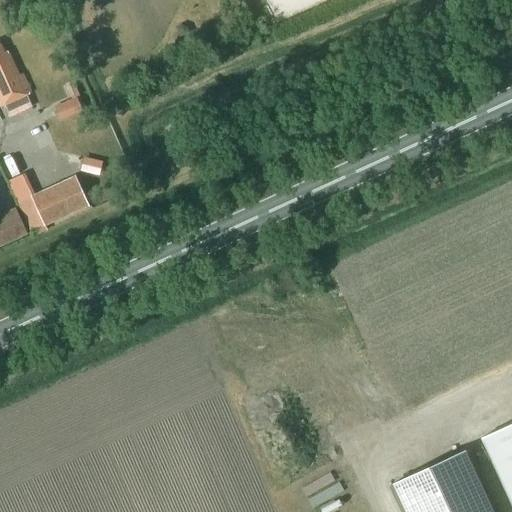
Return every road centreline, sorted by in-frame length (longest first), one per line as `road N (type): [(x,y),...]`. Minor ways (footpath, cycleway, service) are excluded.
road 1 (trunk): [(0,335),(511,100)]
road 2 (unknown): [(0,259),(511,39)]
road 3 (unknown): [(147,194),(143,125),(428,0)]
